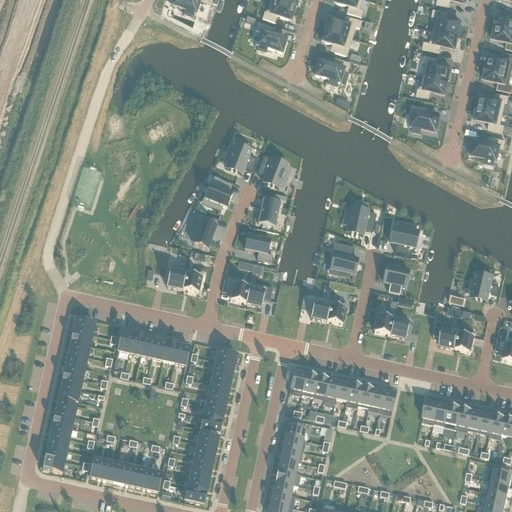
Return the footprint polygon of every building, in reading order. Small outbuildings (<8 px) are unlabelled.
[(173,4),(172,8),(182,12),(180,15),(188,18),(190,14),(192,15),(196,2),(200,3),(200,0),(173,0),(172,3),(173,4)] [(275,0),(274,4),(294,10),(295,9),(296,9),(296,8),(297,8),(297,7),(299,1),(299,0),(298,0),(275,0)] [(358,0),(335,0),(334,5),(348,10),(346,16),(358,19),(361,13),(355,11),(358,0)] [(438,0),(437,7),(449,10),(450,4),(465,7),(466,1),(466,0),(444,0),(444,2),(438,0)] [(264,14),(262,21),(274,25),(276,19),(290,23),(294,10),(274,4),(270,16),(264,14)] [(435,13),(434,20),(440,21),(437,34),(458,39),(461,25),(446,22),(448,16),(435,13)] [(325,29),(324,30),(325,30),(325,32),(326,32),(326,33),(346,39),(349,28),(355,30),(357,23),(345,19),(343,26),(328,21),(328,22),(327,22),(327,23),(325,29)] [(511,22),(498,19),(495,31),(511,34),(511,22)] [(265,35),(260,49),(262,49),(261,53),(269,56),(270,52),(281,55),(283,50),(284,50),(284,49),(285,43),(286,43),(286,42),(286,41),(275,38),(277,31),(263,27),(261,34),(265,35)] [(494,38),(493,43),(507,46),(506,52),(511,53),(511,34),(495,31),(493,38),(494,38)] [(326,33),(322,44),(336,48),(334,55),(346,58),(348,52),(343,50),(346,39),(326,33)] [(428,46),(426,53),(439,56),(440,49),(455,53),(456,47),(458,40),(457,40),(458,39),(437,34),(434,47),(428,46)] [(489,59),(486,71),(507,76),(510,65),(511,65),(511,57),(505,56),(503,63),(489,59)] [(425,59),(424,66),(429,67),(427,80),(447,85),(451,71),(436,68),(437,62),(425,59)] [(316,72),(314,78),(326,81),(324,85),(332,88),(334,84),(336,84),(340,71),(344,72),(346,65),(332,60),(330,67),(319,63),(319,64),(318,64),(318,65),(317,71),(316,71),(316,72)] [(485,78),(484,83),(498,86),(497,92),(509,95),(511,88),(505,87),(507,76),(486,71),(484,78),(485,78)] [(418,92),(416,99),(424,100),(429,101),(430,95),(445,98),(446,92),(448,85),(447,85),(427,80),(424,93),(418,92)] [(480,100),(477,111),(498,116),(501,105),(506,106),(508,99),(496,96),(494,103),(480,100)] [(415,109),(413,116),(418,117),(415,131),(417,131),(416,136),(424,137),(425,133),(436,136),(438,130),(440,122),(439,122),(439,121),(427,118),(429,112),(415,109)] [(476,118),(475,123),(489,126),(488,132),(500,135),(502,128),(496,127),(498,116),(477,111),(475,118),(476,118)] [(472,152),(471,159),(482,161),(481,165),(490,167),(491,163),(493,163),(496,149),(500,150),(502,143),(488,140),(486,147),(474,144),(474,145),(472,152)] [(227,153),(224,160),(229,162),(226,171),(227,171),(227,170),(241,176),(240,176),(241,177),(244,169),(246,170),(245,171),(252,173),(256,161),(248,158),(251,152),(250,152),(236,147),(236,146),(232,155),(227,153)] [(264,159),(257,176),(263,178),(264,177),(266,178),(263,185),(264,186),(264,185),(278,190),(277,191),(278,191),(281,182),(286,184),(289,177),(284,175),(288,166),(287,166),(287,167),(273,162),(273,161),(273,160),(272,162),(264,159)] [(213,185),(206,202),(215,205),(213,210),(212,210),(221,214),(222,213),(221,213),(223,209),(226,210),(232,197),(226,194),(229,187),(229,186),(215,179),(215,180),(213,185)] [(263,200),(258,225),(275,229),(280,204),(263,200)] [(345,217),(343,225),(348,226),(346,235),(347,235),(347,234),(362,238),(361,238),(362,239),(364,231),(366,231),(366,232),(372,234),(376,216),(367,214),(368,212),(367,212),(367,213),(353,210),(353,209),(352,209),(350,218),(345,217)] [(202,224),(194,246),(208,251),(216,229),(212,227),(214,221),(201,217),(198,223),(202,224)] [(389,244),(397,246),(397,248),(396,248),(394,254),(407,257),(409,249),(416,250),(416,249),(415,249),(418,235),(419,235),(419,234),(410,232),(411,227),(403,225),(402,231),(393,229),(394,229),(391,244),(389,244)] [(248,237),(245,252),(258,255),(257,261),(271,265),(273,258),(267,256),(270,242),(248,237)] [(334,256),(331,270),(339,272),(338,277),(348,279),(348,281),(349,281),(350,275),(354,276),(355,273),(356,273),(356,271),(355,271),(357,265),(358,265),(358,264),(357,264),(358,261),(334,256)] [(171,268),(166,289),(182,292),(187,271),(171,268)] [(387,268),(383,284),(390,286),(388,294),(399,297),(401,288),(405,289),(408,273),(387,268)] [(187,271),(182,292),(198,296),(203,275),(187,271)] [(472,283),(470,291),(473,292),(471,301),(472,301),(472,300),(486,303),(486,304),(487,304),(489,295),(497,297),(499,289),(490,287),(492,278),(491,279),(477,276),(477,275),(475,284),(472,283)] [(235,281),(230,303),(246,306),(250,284),(235,281)] [(250,284),(246,306),(261,310),(263,302),(270,304),(273,289),(250,284)] [(335,285),(333,292),(340,293),(342,286),(335,285)] [(315,298),(310,321),(326,324),(331,302),(315,298)] [(464,309),(466,301),(450,298),(449,306),(464,309)] [(303,302),(300,312),(306,313),(308,303),(303,302)] [(331,302),(326,324),(342,327),(347,305),(331,302)] [(379,312),(374,335),(390,338),(394,319),(397,305),(391,304),(388,315),(379,312)] [(463,313),(448,310),(446,318),(461,321),(462,319),(463,313)] [(394,319),(390,338),(405,341),(409,323),(394,319)] [(94,326),(75,322),(72,334),(91,338),(94,326)] [(436,325),(433,340),(441,342),(439,349),(455,352),(460,330),(436,325)] [(460,330),(455,352),(471,356),(475,335),(460,332),(460,330)] [(91,338),(72,334),(70,345),(89,349),(91,338)] [(133,337),(121,335),(117,354),(129,356),(133,337)] [(144,340),(133,337),(129,356),(140,358),(144,340)] [(155,342),(144,340),(140,358),(151,361),(155,342)] [(166,344),(155,342),(151,361),(162,363),(166,344)] [(511,343),(507,342),(502,363),(511,364),(511,343)] [(177,347),(166,344),(162,363),(173,366),(177,347)] [(89,349),(70,345),(68,356),(87,360),(89,349)] [(189,349),(177,347),(173,366),(185,368),(189,349)] [(236,357),(217,353),(214,365),(233,369),(236,357)] [(87,360),(68,356),(65,367),(84,371),(87,360)] [(233,369),(214,365),(212,376),(231,380),(233,369)] [(84,371),(65,367),(63,378),(82,382),(84,371)] [(306,377),(294,374),(289,397),(301,399),(302,398),(306,377)] [(231,380),(212,376),(210,387),(229,391),(231,380)] [(317,379),(306,377),(302,398),(312,400),(317,379)] [(82,382),(63,378),(60,390),(79,394),(82,382)] [(328,381),(317,379),(312,400),(323,403),(328,381)] [(340,384),(328,381),(323,403),(323,404),(335,407),(336,402),(340,384)] [(350,386),(340,384),(336,402),(346,404),(350,386)] [(362,389),(350,386),(346,404),(345,409),(357,412),(358,409),(362,389)] [(229,391),(210,387),(207,398),(226,402),(229,391)] [(372,391),(362,389),(358,409),(368,411),(372,391)] [(79,394),(60,390),(58,401),(77,405),(79,394)] [(384,394),(372,391),(368,411),(367,414),(379,416),(384,394)] [(395,396),(384,394),(379,416),(390,419),(395,396)] [(226,402),(207,398),(205,409),(224,413),(226,402)] [(439,406),(427,403),(422,426),(434,428),(434,427),(439,406)] [(76,409),(57,405),(55,416),(74,420),(76,409)] [(449,408),(439,406),(434,427),(444,429),(449,408)] [(460,411),(449,408),(444,429),(444,431),(456,433),(460,411)] [(224,413),(205,409),(202,420),(221,424),(224,413)] [(472,413),(460,411),(456,433),(467,436),(468,433),(472,413)] [(483,415),(472,413),(468,433),(478,436),(483,415)] [(493,418),(483,415),(478,436),(489,438),(493,418)] [(74,420),(55,416),(52,427),(71,431),(74,420)] [(506,420),(493,418),(489,438),(488,440),(501,443),(502,438),(506,420)] [(221,424),(202,420),(200,432),(219,436),(221,424)] [(511,421),(506,420),(502,438),(511,440),(511,421)] [(71,431),(52,427),(50,438),(69,443),(71,431)] [(305,432),(287,428),(285,439),(303,443),(305,432)] [(218,439),(199,435),(197,447),(216,451),(218,439)] [(69,443),(50,438),(47,450),(66,454),(69,443)] [(303,443),(285,439),(282,451),(303,455),(305,443),(303,443)] [(216,451),(197,447),(194,458),(213,462),(216,451)] [(66,454),(47,450),(45,461),(64,465),(66,454)] [(303,455),(282,451),(280,462),(298,466),(300,467),(303,455)] [(213,462),(194,458),(192,469),(211,473),(213,462)] [(64,465),(45,461),(43,472),(61,476),(64,465)] [(105,464),(94,461),(90,480),(101,483),(105,464)] [(298,466),(280,462),(278,472),(296,476),(298,466)] [(116,466),(105,464),(101,483),(112,485),(116,466)] [(128,469),(116,466),(112,485),(123,487),(128,469)] [(139,471),(128,469),(123,487),(135,490),(139,471)] [(211,473),(192,469),(189,480),(208,484),(211,473)] [(150,473),(139,471),(135,490),(146,492),(150,473)] [(296,476),(278,472),(275,484),(293,488),(298,489),(300,477),(296,476)] [(511,477),(489,472),(486,484),(489,485),(509,489),(511,477)] [(161,476),(150,473),(146,492),(157,495),(161,476)] [(208,484),(189,480),(187,491),(206,496),(208,484)] [(293,488),(275,484),(273,495),(291,499),(293,488)] [(509,489),(489,485),(486,496),(488,496),(507,500),(509,489)] [(206,496),(187,491),(185,503),(203,507),(206,496)] [(171,495),(163,494),(161,500),(170,502),(171,495)] [(291,499),(273,495),(270,506),(292,510),(294,499),(291,499)] [(507,500),(488,496),(486,507),(504,511),(507,500)]
